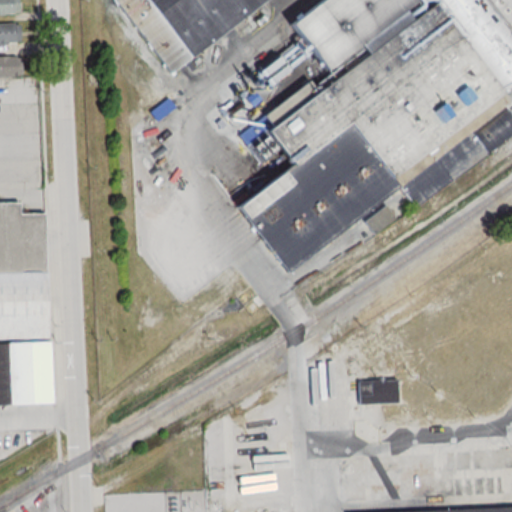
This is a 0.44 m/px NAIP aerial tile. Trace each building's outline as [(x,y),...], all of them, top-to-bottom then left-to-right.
[(0,0),(0,13),(24,14),(23,0),(0,0)] [(296,0),(188,85),(122,0),(296,0)] [(511,0),(429,0),(507,100),(511,96),(511,0)] [(0,25),(0,43),(27,44),(27,25),(0,25)] [(0,75),(27,76),(27,57),(0,57),(0,75)] [(0,403),(1,403),(48,403),(47,339),(43,339),(41,212),(20,212),(20,201),(0,201),(0,403)] [(352,379),(352,403),(396,403),(396,379),(352,379)] [(511,511),(511,434),(511,475),(511,506),(437,509),(437,511),(511,511)]
